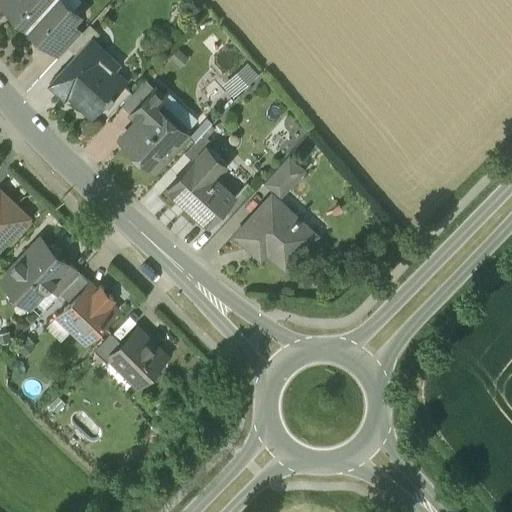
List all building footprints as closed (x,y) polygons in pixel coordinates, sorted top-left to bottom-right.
[(49,0),(10,0),(7,3),(5,4),(5,5),(27,25),(49,0)] [(65,0),(49,0),(27,25),(49,45),(50,44),(51,43),(50,43),(69,23),(70,22),(79,12),(65,0)] [(69,23),(50,43),(51,43),(50,44),(60,54),(67,46),(80,31),(70,22),(69,23)] [(80,31),(67,46),(76,54),(90,40),(91,41),(99,31),(89,22),(80,31)] [(91,41),(90,40),(76,54),(52,81),(66,94),(69,91),(93,114),(107,99),(108,100),(111,97),(111,96),(124,82),(99,58),(104,53),(91,41)] [(227,73),(245,58),(231,41),(213,56),(227,73)] [(248,57),(223,80),(235,93),(260,70),(248,57)] [(144,79),(123,101),(139,116),(153,101),(154,102),(161,95),(144,79)] [(139,116),(120,137),(150,164),(168,145),(171,148),(186,131),(154,102),(153,101),(139,116)] [(202,131),(184,151),(193,159),(207,143),(208,145),(212,140),(202,131)] [(234,194),(214,176),(227,162),(208,145),(207,143),(193,159),(168,186),(208,223),(234,194)] [(289,153),(264,179),(280,194),(304,168),(289,153)] [(0,243),(27,215),(0,189),(0,243)] [(296,214),(271,192),(235,232),(248,245),(253,239),(265,251),(267,249),(284,265),(295,253),(296,254),(312,237),(295,222),(299,217),(298,217),(299,216),(296,214)] [(40,236),(2,276),(9,283),(5,286),(6,294),(12,300),(19,300),(23,296),(30,303),(51,281),(68,263),(67,262),(61,257),(61,249),(55,243),(47,243),(40,236)] [(68,263),(51,281),(60,290),(79,271),(68,261),(67,262),(68,263)] [(79,271),(60,290),(70,300),(89,280),(79,271)] [(96,287),(89,280),(70,300),(63,308),(76,320),(70,326),(85,340),(116,307),(109,300),(113,296),(100,284),(96,287)] [(165,355),(137,327),(122,342),(109,354),(111,356),(137,382),(154,366),(156,368),(160,368),(164,364),(164,360),(162,358),(165,355)] [(110,331),(93,348),(106,361),(111,356),(109,354),(122,342),(110,331)]
